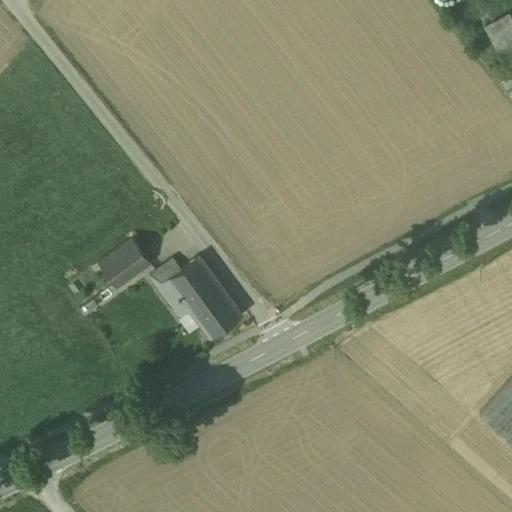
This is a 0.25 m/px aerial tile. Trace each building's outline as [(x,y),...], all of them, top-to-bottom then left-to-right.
[(511,29),(493,40),(506,65),(511,75),(511,29)] [(511,75),(506,65),(496,70),(511,96),(511,95),(511,75)] [(132,235),(99,260),(118,286),(151,262),(132,235)] [(242,312),(199,254),(181,267),(168,277),(190,307),(211,335),(242,312)] [(174,257),(150,274),(180,315),(190,307),(168,277),(181,267),(174,257)] [(511,380),(480,417),(511,445),(511,380)]
